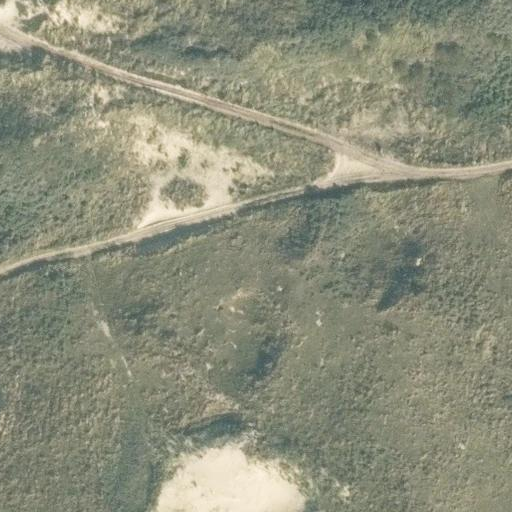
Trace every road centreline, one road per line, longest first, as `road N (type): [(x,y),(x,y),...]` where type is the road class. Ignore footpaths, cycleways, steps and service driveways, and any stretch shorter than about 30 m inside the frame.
road 1 (unknown): [(504,166),(223,102),(23,29),(0,11)]
road 2 (unknown): [(0,281),(70,253),(161,240),(330,194),(511,166)]
